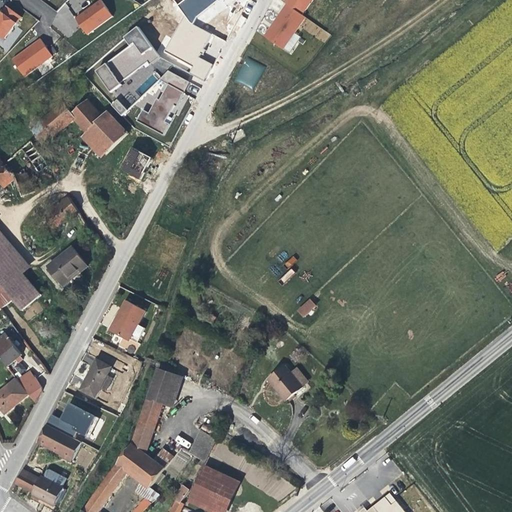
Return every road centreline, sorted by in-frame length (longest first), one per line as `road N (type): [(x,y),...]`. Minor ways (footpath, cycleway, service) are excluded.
road 1 (residential): [(262,0),(10,475)]
road 2 (tertiary): [(511,336),(294,511)]
road 3 (unknown): [(205,403),(237,413),(325,488)]
road 4 (track): [(320,85),(221,131),(189,134)]
